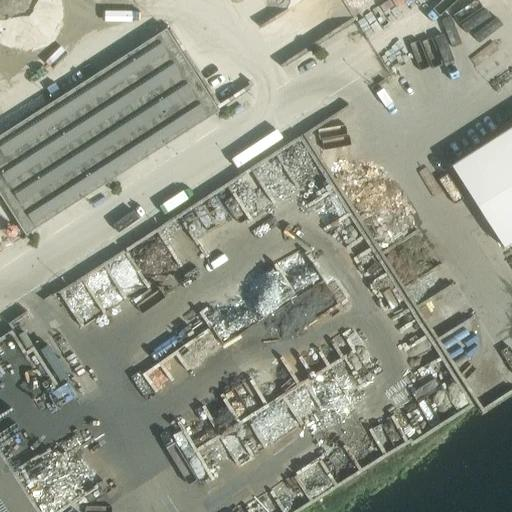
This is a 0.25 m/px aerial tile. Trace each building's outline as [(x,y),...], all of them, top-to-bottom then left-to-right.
[(0,137),(0,195),(26,236),(218,112),(166,31),(0,137)] [(511,129),(452,168),(504,249),(511,243),(511,129)] [(220,189),(161,229),(182,260),(206,244),(203,240),(218,230),(212,221),(232,208),(220,189)] [(13,331),(0,338),(0,365),(7,377),(31,362),(13,331)] [(205,444),(214,458),(255,432),(246,418),(205,444)] [(0,511),(35,511),(0,456),(0,511)] [(268,489),(250,508),(253,511),(290,511),(308,493),(305,490),(296,499),(288,491),(280,500),(268,489)]
